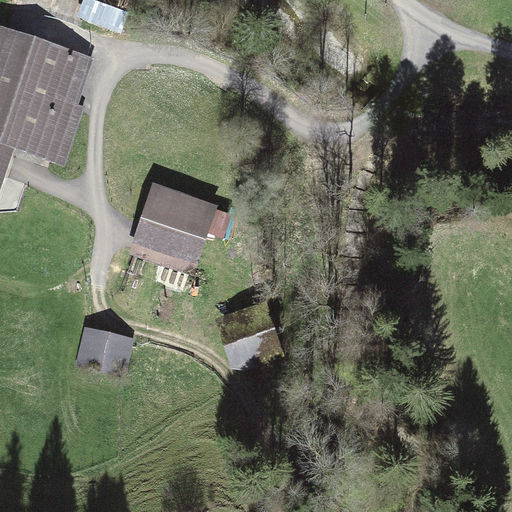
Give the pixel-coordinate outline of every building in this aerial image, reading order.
[(80,24),(122,33),(126,11),(84,3),(80,24)] [(0,39),(0,166),(7,145),(65,164),(81,113),(69,109),(84,62),(1,36),(0,39)] [(0,205),(18,209),(23,180),(4,176),(0,199),(0,205)] [(182,290),(208,215),(155,197),(130,272),(182,290)] [(277,360),(261,315),(224,329),(236,363),(245,360),(249,370),(277,360)] [(127,339),(84,329),(78,358),(120,368),(127,339)]
